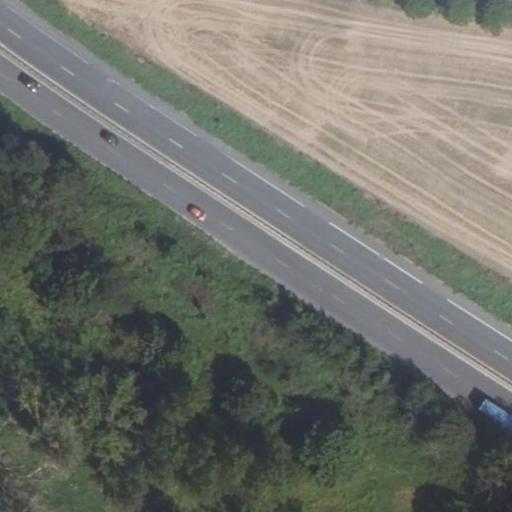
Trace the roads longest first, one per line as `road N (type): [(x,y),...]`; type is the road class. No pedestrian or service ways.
road 1 (primary): [(0,74),(511,417)]
road 2 (primary): [(511,365),(0,25)]
